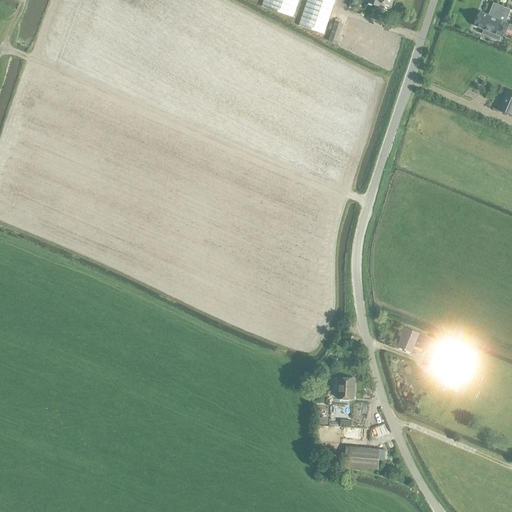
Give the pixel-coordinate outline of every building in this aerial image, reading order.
[(475,25),(485,29),(484,31),(492,35),(493,32),(502,36),(503,32),(504,32),(505,28),(507,23),(505,22),(509,11),(493,5),(489,16),(481,12),(479,17),(478,17),(477,21),(475,25)] [(337,43),(343,24),(335,21),(328,40),(337,43)] [(511,116),(511,114),(511,91),(507,89),(498,110),(511,116)] [(435,339),(427,336),(404,326),(398,338),(401,339),(397,347),(412,353),(415,347),(421,350),(422,349),(429,352),(435,339)] [(463,349),(464,346),(440,336),(437,345),(461,355),(463,349)] [(475,354),(463,349),(461,355),(437,345),(428,367),(464,381),(475,354)] [(338,378),(338,387),(337,398),(353,399),(355,379),(338,378)] [(344,466),(348,467),(378,469),(380,449),(346,446),(344,466)]
